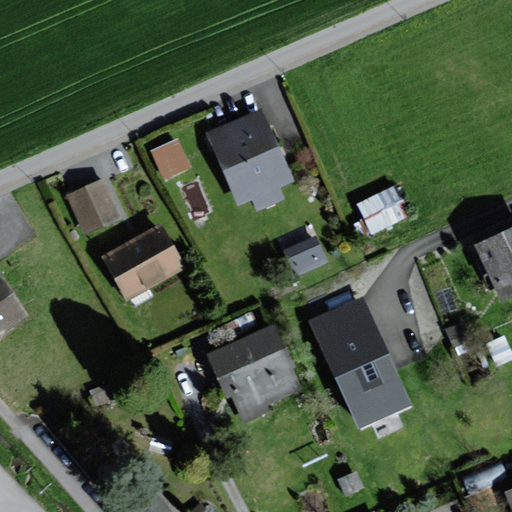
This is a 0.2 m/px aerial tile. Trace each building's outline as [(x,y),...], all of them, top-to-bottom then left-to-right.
[(293,181),(261,111),(209,134),(241,205),(255,199),(260,209),(284,198),(279,187),(293,181)] [(191,171),(179,150),(156,162),(167,183),(191,171)] [(120,217),(103,181),(70,196),(87,233),(120,217)] [(409,217),(395,190),(359,208),(373,236),(409,217)] [(184,267),(162,227),(107,257),(129,297),(184,267)] [(314,229),(284,243),(297,272),(328,258),(314,229)] [(511,229),(479,244),(504,298),(511,294),(511,229)] [(0,337),(27,319),(0,278),(0,337)] [(363,298),(313,321),(362,430),(412,407),(363,298)] [(301,389),(275,327),(212,353),(229,395),(234,393),(246,420),(270,410),(267,403),(301,389)] [(168,511),(151,492),(128,511),(168,511)]
